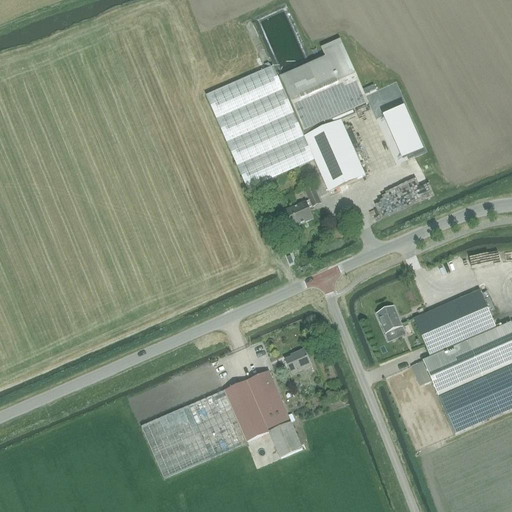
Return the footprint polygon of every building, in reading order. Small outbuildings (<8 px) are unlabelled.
[(273,67),(206,96),(238,168),(248,191),(297,169),(299,168),(315,161),(329,193),(366,177),(356,155),(341,122),(357,115),(354,110),(368,104),(345,50),(344,50),(340,41),(322,49),(326,58),(278,79),(273,67)] [(404,108),(386,116),(405,160),(423,152),(404,108)] [(399,170),(407,198),(432,191),(424,163),(410,168),(410,167),(399,170)] [(313,207),(313,208),(321,204),(314,187),(305,191),(310,201),(306,203),(284,213),(291,229),(313,220),(309,209),(313,207)] [(481,292),(429,314),(414,321),(431,359),(423,363),(454,435),(511,410),(511,325),(497,331),(481,292)] [(402,328),(393,308),(377,315),(385,335),(402,328)] [(286,361),(292,375),(311,367),(304,351),(296,354),(296,356),(286,361)] [(431,383),(422,363),(415,366),(424,386),(431,383)] [(225,392),(142,429),(165,481),(247,444),(247,443),(252,441),(253,445),(258,443),(256,439),(269,434),(281,459),(303,450),(292,424),(295,422),(292,415),(288,417),(269,372),(225,392)] [(407,387),(419,383),(416,376),(405,381),(407,387)]
